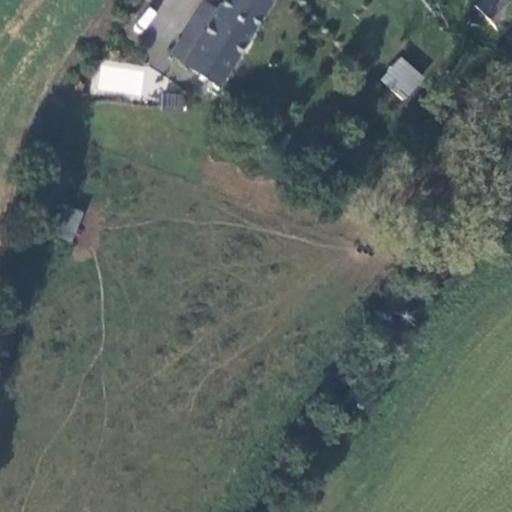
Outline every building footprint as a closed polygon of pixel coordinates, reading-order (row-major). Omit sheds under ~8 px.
[(254,0),(208,0),(197,18),(184,10),(171,31),(184,39),(165,72),(200,93),(254,0)] [(511,0),(466,0),(457,9),(478,33),(511,0)] [(184,39),(171,31),(152,64),(165,72),(184,39)] [(400,55),(378,79),(403,101),(425,77),(400,55)] [(164,93),(163,106),(182,108),(184,95),(164,93)] [(61,205),(53,235),(74,241),(82,210),(61,205)]
